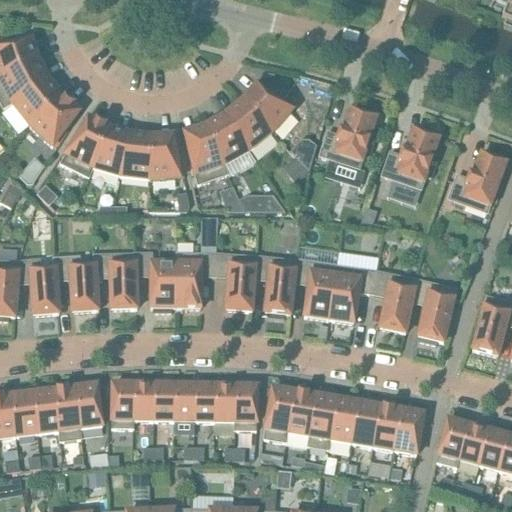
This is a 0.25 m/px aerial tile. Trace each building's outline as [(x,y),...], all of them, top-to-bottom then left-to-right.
[(511,0),(496,0),(496,2),(507,7),(503,17),(501,21),(502,21),(506,23),(504,28),(503,27),(503,29),(511,32),(511,0)] [(0,80),(38,64),(31,43),(21,45),(2,43),(3,49),(0,49),(0,80)] [(48,83),(38,64),(0,80),(0,107),(3,113),(11,107),(48,83)] [(48,83),(11,107),(29,130),(62,100),(48,83)] [(241,105),(272,136),(291,114),(281,106),(289,95),(270,90),(266,96),(256,88),(241,105)] [(52,151),(78,115),(62,100),(29,130),(52,151)] [(272,136),(241,105),(224,118),(249,155),(272,136)] [(375,121),(350,113),(342,136),(339,136),(338,139),(327,136),(319,160),(359,173),(363,159),(369,161),(375,143),(369,141),(375,121)] [(224,118),(205,129),(223,169),(249,155),(224,118)] [(92,173),(108,131),(88,121),(60,168),(88,182),(92,173)] [(205,129),(184,136),(197,189),(227,179),(223,169),(205,129)] [(108,131),(92,173),(120,181),(129,137),(108,131)] [(438,143),(413,134),(405,157),(402,156),(401,159),(389,155),(381,180),(420,194),(425,180),(431,182),(437,164),(431,162),(438,143)] [(129,137),(120,181),(149,184),(150,140),(129,137)] [(179,182),(173,139),(150,140),(149,184),(179,182)] [(505,167),(505,166),(506,163),(488,156),(487,160),(480,157),(472,180),(469,179),(468,183),(456,178),(447,203),(487,218),(505,167)] [(18,180),(27,189),(31,188),(43,170),(34,164),(18,180)] [(290,181),(303,195),(309,176),(302,169),(290,181)] [(19,192),(8,187),(0,203),(0,207),(9,212),(19,192)] [(48,209),(57,201),(45,189),(37,198),(48,209)] [(189,212),(186,197),(176,198),(178,216),(186,216),(189,212)] [(247,199),(238,204),(244,216),(284,217),(277,205),(273,199),(247,199)] [(99,221),(111,221),(114,211),(99,211),(99,221)] [(125,211),(114,211),(111,221),(125,221),(125,211)] [(372,230),(377,215),(366,211),(359,229),(372,230)] [(175,267),(175,313),(200,313),(200,281),(214,281),(215,259),(218,222),(201,222),(200,258),(191,257),(191,258),(176,257),(175,257),(175,267)] [(397,236),(385,234),(383,244),(396,246),(397,236)] [(135,281),(135,257),(133,257),(133,258),(95,259),(96,283),(109,282),(111,314),(136,313),(135,281)] [(175,267),(151,267),(151,257),(135,257),(135,281),(149,280),(150,312),(153,312),(152,316),(171,317),(171,313),(175,313),(175,267)] [(96,283),(95,259),(93,259),(93,270),(79,270),(79,260),(54,262),(56,286),(70,284),(72,316),(98,315),(96,283)] [(254,284),(256,260),(254,260),(254,261),(215,259),(214,281),(228,282),(226,314),(251,316),(254,284)] [(293,287),(296,264),(294,264),(256,260),(254,284),(268,285),(264,317),(265,317),(265,321),(283,323),(284,319),(290,319),(293,287)] [(56,286),(54,262),(53,262),(54,272),(40,274),(39,263),(18,265),(18,266),(17,289),(30,288),(33,320),(58,317),(56,286)] [(296,264),(293,287),(308,289),(304,321),(328,324),(335,280),(336,270),(296,264)] [(17,289),(18,266),(0,265),(0,324),(8,325),(9,321),(15,321),(17,289)] [(328,324),(353,328),(357,297),(371,299),(375,275),(360,273),(336,270),(335,280),(328,324)] [(379,333),(404,338),(411,307),(417,284),(415,283),(415,284),(375,275),(371,299),(386,302),(379,333)] [(443,347),(453,303),(455,293),(417,284),(411,307),(425,310),(418,341),(418,345),(436,349),(437,345),(443,347)] [(511,331),(511,307),(486,300),(472,354),(497,360),(505,330),(511,331)] [(132,388),(112,388),(111,433),(132,433),(132,388)] [(153,389),(132,388),(132,433),(133,433),(133,425),(152,425),(153,389)] [(74,392),(79,433),(102,430),(97,389),(74,392)] [(153,389),(152,425),(173,426),(174,389),(153,389)] [(174,389),(173,426),(194,426),(195,389),(174,389)] [(214,426),(215,390),(195,389),(194,426),(214,426)] [(236,390),(215,390),(214,426),(234,427),(233,435),(235,435),(236,390)] [(256,435),(257,390),(236,390),(235,435),(256,435)] [(58,436),(59,446),(81,443),(79,433),(74,392),(53,394),(58,436)] [(285,447),(287,437),(294,396),(272,392),(263,443),(285,447)] [(37,439),(58,436),(53,394),(31,397),(37,439)] [(315,399),(294,396),(287,437),(308,441),(315,399)] [(10,400),(15,441),(37,439),(31,397),(10,400)] [(327,454),(337,403),(315,399),(308,441),(307,451),(327,454)] [(0,400),(0,443),(15,441),(10,400),(0,400)] [(358,407),(337,403),(327,454),(328,454),(330,444),(351,448),(358,407)] [(358,407),(351,448),(372,452),(379,410),(358,407)] [(400,414),(379,410),(372,452),(393,455),(400,414)] [(423,418),(400,414),(393,455),(416,459),(423,418)] [(467,429),(447,424),(436,467),(455,472),(467,429)] [(487,434),(467,429),(455,472),(457,473),(459,465),(478,470),(487,434)] [(487,434),(478,470),(498,475),(507,440),(487,434)] [(511,441),(507,440),(498,475),(511,479),(511,441)] [(142,452),(143,465),(153,465),(153,451),(142,452)] [(163,451),(153,451),(153,465),(163,464),(163,451)] [(183,451),(183,464),(194,464),(194,451),(183,451)] [(203,451),(194,451),(194,464),(203,464),(203,451)] [(235,452),(224,452),(224,465),(234,465),(235,452)] [(244,466),(244,453),(235,452),(234,465),(244,466)] [(105,471),(109,471),(107,457),(89,459),(91,473),(105,471)] [(283,462),(261,457),(260,463),(264,467),(282,469),(283,462)] [(119,472),(118,459),(108,459),(109,471),(109,472),(119,472)] [(28,461),(29,474),(41,473),(39,460),(28,461)] [(40,462),(42,472),(51,471),(49,460),(40,462)] [(84,467),(83,460),(72,461),(73,468),(84,467)] [(328,462),(326,478),(335,479),(337,463),(328,462)] [(4,465),(6,477),(19,475),(18,463),(4,465)] [(379,480),(381,470),(371,468),(369,478),(379,480)] [(190,484),(190,471),(176,471),(177,484),(190,484)] [(392,473),(391,483),(400,485),(402,474),(392,473)] [(450,496),(453,484),(443,481),(440,494),(450,496)] [(9,483),(11,496),(21,494),(19,482),(9,483)] [(469,502),(473,489),(463,486),(460,499),(469,502)] [(482,491),(473,489),(469,502),(479,504),(482,491)] [(509,511),(511,502),(511,499),(502,497),(499,509),(508,511),(509,511)]
